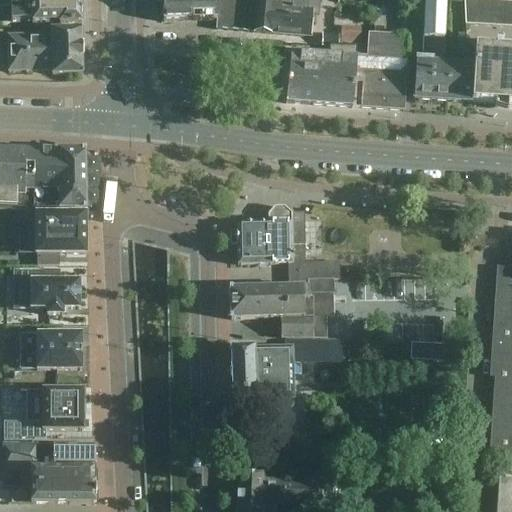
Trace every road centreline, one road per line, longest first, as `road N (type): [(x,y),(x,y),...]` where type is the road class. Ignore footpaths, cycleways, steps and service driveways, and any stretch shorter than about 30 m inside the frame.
road 1 (residential): [(123,201),(110,241),(125,511)]
road 2 (residential): [(209,511),(206,255)]
road 3 (tertiary): [(511,166),(266,147)]
road 4 (unclassified): [(266,147),(266,72),(239,51),(119,41)]
road 5 (tertiary): [(266,147),(123,126)]
road 6 (tertiary): [(123,126),(0,120)]
